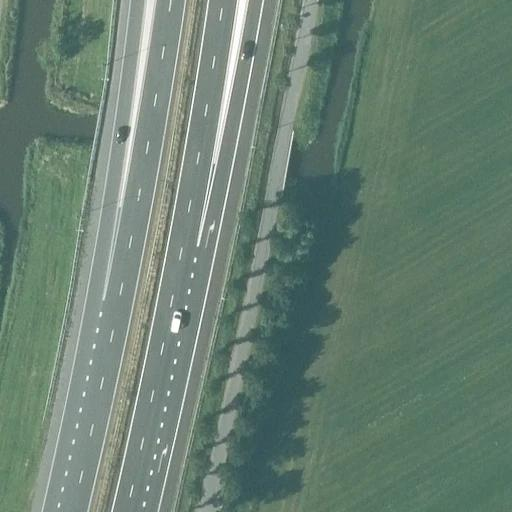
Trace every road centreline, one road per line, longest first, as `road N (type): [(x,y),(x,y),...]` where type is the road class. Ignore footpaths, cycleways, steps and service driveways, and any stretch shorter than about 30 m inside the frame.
road 1 (unclassified): [(201,511),(286,129)]
road 2 (motorway): [(169,0),(117,303)]
road 3 (motorway): [(136,0),(114,175),(117,303)]
road 4 (motorway): [(125,511),(181,245)]
road 5 (motorway): [(181,245),(216,196),(253,0)]
road 6 (motorway): [(181,245),(220,0)]
road 7 (motorway): [(117,303),(72,511)]
road 8 (unclassified): [(313,0),(286,129)]
